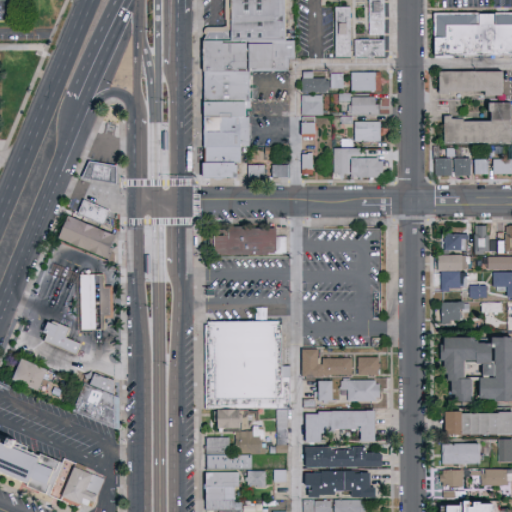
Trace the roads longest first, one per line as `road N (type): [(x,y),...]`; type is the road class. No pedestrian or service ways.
road 1 (residential): [(413,511),(413,0)]
road 2 (residential): [(178,203),(511,202)]
road 3 (primary): [(89,0),(0,216)]
road 4 (secondary): [(138,204),(145,391)]
road 5 (secondary): [(173,434),(179,264)]
road 6 (primary): [(0,315),(58,169)]
road 7 (secondary): [(178,203),(177,64)]
